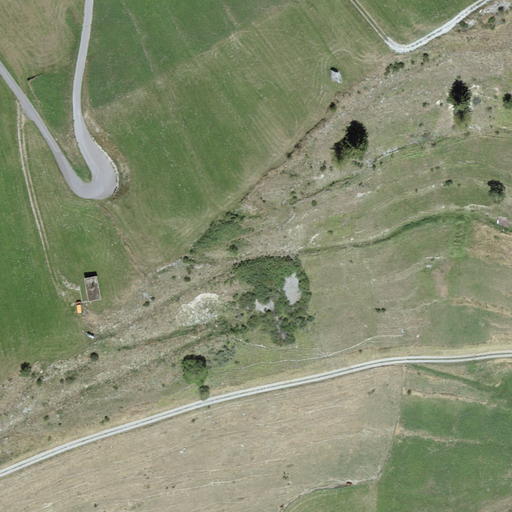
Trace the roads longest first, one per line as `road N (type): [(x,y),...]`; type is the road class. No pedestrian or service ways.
road 1 (track): [(0,469),(251,388),(387,358),(511,352)]
road 2 (track): [(0,66),(74,181),(94,189),(100,167),(82,141),(76,108),(89,0)]
road 3 (track): [(27,104),(21,128),(31,193),(58,292),(71,299)]
road 4 (track): [(355,0),(398,50),(417,46),(483,0)]
